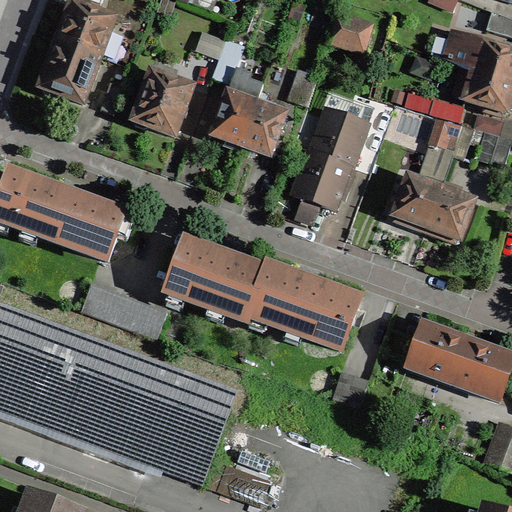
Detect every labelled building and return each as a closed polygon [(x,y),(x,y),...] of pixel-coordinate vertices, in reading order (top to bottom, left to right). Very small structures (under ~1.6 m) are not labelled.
[(458,0),(430,0),(429,3),(453,13),(458,0)] [(100,59),(116,21),(72,5),(58,44),(100,59)] [(511,21),(493,13),(487,31),(511,39),(511,21)] [(373,27),(337,16),(329,44),(364,55),(373,27)] [(182,35),(159,26),(154,38),(177,47),(182,35)] [(475,72),(511,83),(511,47),(505,45),(504,50),(456,36),(448,64),(475,72)] [(228,42),(222,55),(237,61),(242,48),(228,42)] [(84,104),(100,59),(58,44),(41,88),(43,89),(45,96),(54,99),(60,95),(84,104)] [(231,86),(235,76),(240,63),(237,61),(222,55),(213,79),(231,86)] [(205,57),(197,78),(210,82),(218,62),(205,57)] [(312,77),(298,72),(288,101),(308,108),(317,84),(310,82),(312,77)] [(507,114),(511,97),(511,83),(475,72),(466,101),(487,108),(485,112),(503,118),(505,113),(507,114)] [(148,127),(175,137),(193,88),(152,73),(139,107),(134,110),(131,119),(135,127),(144,129),(148,127)] [(213,137),(242,147),(257,105),(264,86),(235,76),(231,86),(221,116),(215,114),(209,132),(215,134),(213,137)] [(124,89),(110,84),(100,111),(114,116),(124,89)] [(431,115),(435,103),(410,95),(406,107),(431,115)] [(463,110),(435,102),(435,103),(431,115),(431,116),(459,124),(463,110)] [(242,147),(271,157),(272,154),(276,155),(282,138),(277,136),(285,115),(257,105),(242,147)] [(310,153),(351,168),(353,169),(369,126),(326,110),(310,153)] [(462,129),(438,121),(430,145),(447,150),(449,145),(456,147),(462,129)] [(511,142),(485,134),(477,161),(504,170),(511,144),(511,142)] [(292,196),(335,212),(351,168),(310,153),(308,153),(292,196)] [(59,194),(8,176),(0,198),(0,221),(108,262),(124,218),(74,199),(75,196),(60,191),(59,194)] [(441,190),(407,178),(393,216),(396,217),(394,223),(412,230),(415,224),(426,228),(441,190)] [(474,202),(441,190),(426,228),(438,233),(436,238),(454,245),(456,239),(460,240),(474,202)] [(218,256),(185,244),(166,293),(248,323),(250,317),(259,295),(257,294),(264,274),(232,262),(233,260),(219,255),(218,256)] [(342,351),(360,303),(317,287),(318,285),(305,280),(304,283),(266,269),(264,274),(257,294),(259,295),(250,317),(342,351)] [(91,285),(82,311),(158,339),(168,313),(91,285)] [(0,412),(201,486),(236,392),(0,304),(0,412)] [(511,357),(422,325),(406,369),(501,403),(511,371),(511,357)] [(369,381),(342,373),(333,401),(361,409),(369,381)] [(457,424),(449,446),(474,455),(482,433),(457,424)] [(511,428),(501,424),(486,465),(511,474),(511,428)] [(231,458),(228,467),(240,471),(243,462),(231,458)] [(218,493),(228,467),(216,462),(206,488),(218,493)] [(240,471),(228,467),(218,493),(261,508),(271,483),(240,471)] [(74,511),(28,494),(21,511),(74,511)]
